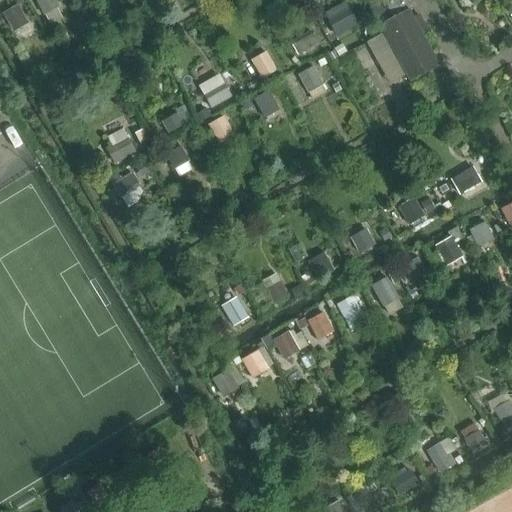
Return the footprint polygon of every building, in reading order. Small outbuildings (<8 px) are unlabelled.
[(35,0),(44,15),(58,7),(53,0),(35,0)] [(377,0),(379,3),(370,8),(410,82),(438,67),(422,36),(430,32),(420,14),(413,18),(407,6),(414,2),(413,0),(377,0)] [(3,14),(13,31),(28,23),(17,6),(3,14)] [(329,22),(337,36),(357,25),(349,11),(329,22)] [(291,42),(298,54),(317,44),(310,32),(291,42)] [(277,71),(267,52),(252,60),(262,80),(277,71)] [(299,75),(308,93),(322,85),(312,68),(299,75)] [(205,96),(211,107),(230,96),(224,85),(205,96)] [(254,100),(265,118),(279,110),(269,92),(254,100)] [(196,116),(200,124),(202,123),(212,118),(207,110),(196,116)] [(163,123),(168,133),(183,125),(177,115),(163,123)] [(235,136),(224,117),(209,126),(220,145),(235,136)] [(109,150),(116,162),(135,152),(128,140),(109,150)] [(166,155),(174,169),(188,161),(180,147),(166,155)] [(484,182),(475,167),(453,180),(461,195),(484,182)] [(113,186),(119,198),(138,187),(131,175),(113,186)] [(425,217),(413,199),(399,207),(410,226),(425,217)] [(511,202),(501,209),(510,223),(511,222),(511,202)] [(494,242),(486,223),(469,230),(477,249),(494,242)] [(352,239),(360,253),(373,245),(365,231),(352,239)] [(437,246),(447,264),(460,256),(450,239),(437,246)] [(404,266),(412,280),(426,272),(418,258),(404,266)] [(312,267),(319,278),(333,270),(326,259),(312,267)] [(398,299),(385,277),(370,286),(383,308),(398,299)] [(267,291),(274,302),(286,295),(279,284),(267,291)] [(351,297),(362,290),(358,284),(347,291),(351,297)] [(338,305),(348,323),(362,315),(351,297),(338,305)] [(247,318),(241,308),(236,298),(220,308),(231,327),(233,326),(247,318)] [(309,321),(318,338),(331,331),(322,313),(309,321)] [(186,331),(195,348),(210,340),(200,323),(186,331)] [(300,352),(289,333),(274,342),(284,360),(300,352)] [(260,339),(267,351),(275,346),(268,335),(260,339)] [(243,360),(253,377),(267,369),(256,352),(243,360)] [(240,391),(228,372),(214,380),(226,400),(240,391)] [(511,427),(511,408),(508,402),(492,411),(504,432),(511,427)] [(484,443),(474,425),(459,434),(469,452),(484,443)] [(441,446),(428,453),(439,472),(452,465),(441,446)] [(153,465),(162,459),(158,452),(148,458),(153,465)] [(129,470),(120,475),(125,483),(134,477),(129,470)] [(411,472),(392,483),(398,495),(418,483),(411,472)] [(367,511),(368,511),(392,499),(384,486),(360,500),(367,511)] [(92,502),(101,496),(96,489),(87,495),(92,502)] [(323,511),(347,511),(339,497),(320,506),(323,511)]
